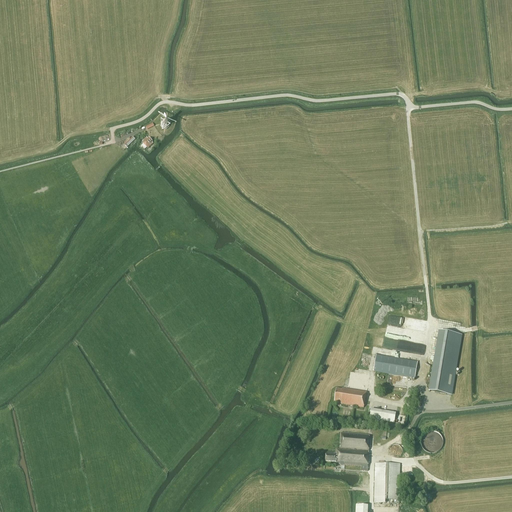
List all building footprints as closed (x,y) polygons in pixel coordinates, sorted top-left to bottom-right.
[(166,121),(163,121),(161,123),(161,126),(163,129),(166,129),(168,127),(169,123),(166,121)] [(126,148),(135,139),(133,137),(124,145),(126,148)] [(147,139),(146,138),(142,142),(143,144),(141,146),(145,150),(147,148),(153,143),(151,142),(152,142),(149,138),(147,139)] [(409,331),(387,325),(385,334),(407,340),(409,331)] [(439,331),(429,392),(453,396),(463,335),(439,331)] [(418,362),(376,355),(373,372),(415,379),(418,362)] [(347,388),(366,390),(368,379),(349,376),(347,388)] [(366,393),(347,389),(342,388),(342,390),(337,389),(334,402),(338,403),(341,404),(364,408),(366,393)] [(369,419),(394,422),(396,412),(370,409),(369,419)] [(441,449),(443,446),(443,443),(443,440),(442,437),(440,434),(437,433),(434,432),(431,431),(428,432),(425,434),(423,436),(421,439),(421,442),(421,445),(422,448),(424,451),(427,453),(430,454),(433,454),(436,453),(439,452),(441,449)] [(361,471),(367,471),(369,452),(368,452),(370,436),(341,433),(340,449),(336,449),(336,455),(337,455),(336,462),(337,462),(337,464),(362,466),(361,471)] [(337,455),(336,455),(334,455),(334,453),(326,452),(326,455),(325,461),(325,462),(336,463),(336,462),(337,455)] [(399,504),(400,488),(400,464),(375,464),(374,504),(399,504)]
